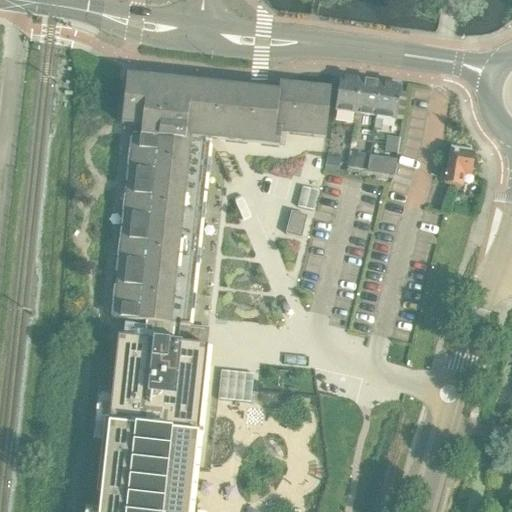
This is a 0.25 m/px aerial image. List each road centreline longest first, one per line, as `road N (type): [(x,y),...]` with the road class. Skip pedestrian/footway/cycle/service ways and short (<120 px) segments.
road 1 (tertiary): [(420,511),(488,282)]
road 2 (secondary): [(317,46),(498,68)]
road 3 (unknown): [(375,368),(321,475),(282,511)]
road 4 (unclassified): [(8,150),(23,2)]
road 5 (secondary): [(80,11),(136,36),(197,46)]
road 6 (secondary): [(197,46),(262,53),(317,46)]
road 7 (secondary): [(200,21),(80,11)]
road 8 (secondary): [(317,46),(200,21)]
